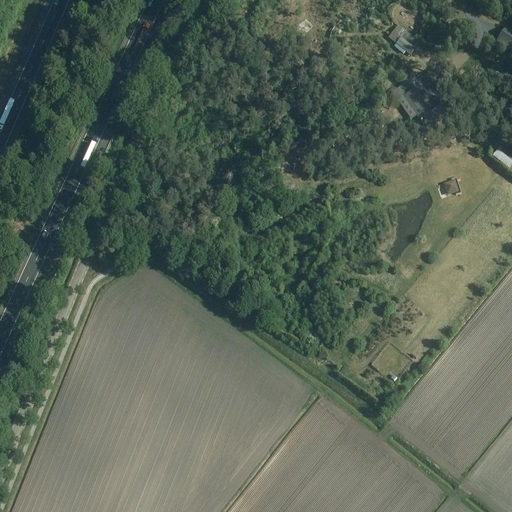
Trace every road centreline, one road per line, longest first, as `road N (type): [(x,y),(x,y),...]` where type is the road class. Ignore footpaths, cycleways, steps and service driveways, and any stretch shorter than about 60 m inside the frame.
road 1 (secondary): [(0,472),(78,275),(204,0)]
road 2 (motorway): [(0,337),(155,0)]
road 3 (track): [(391,428),(162,256),(96,236)]
road 4 (motorway): [(61,0),(0,140)]
